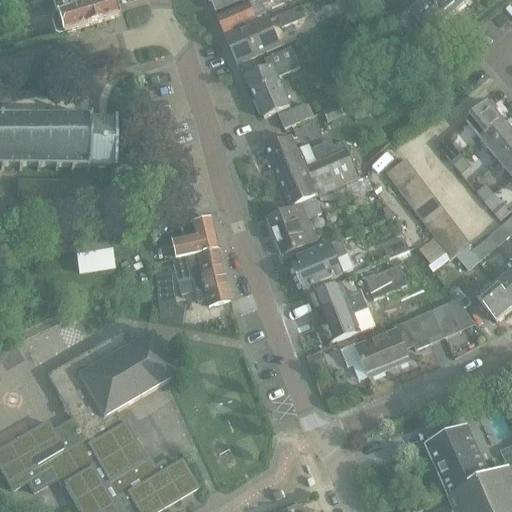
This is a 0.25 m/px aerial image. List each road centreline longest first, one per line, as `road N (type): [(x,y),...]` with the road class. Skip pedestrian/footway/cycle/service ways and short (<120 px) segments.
road 1 (unclassified): [(319,443),(168,27)]
road 2 (residential): [(480,227),(422,151),(508,56)]
road 3 (residential): [(319,443),(511,349)]
road 4 (residential): [(168,27),(0,74)]
